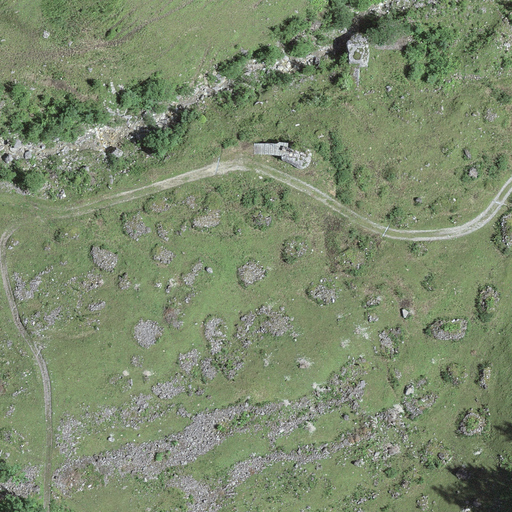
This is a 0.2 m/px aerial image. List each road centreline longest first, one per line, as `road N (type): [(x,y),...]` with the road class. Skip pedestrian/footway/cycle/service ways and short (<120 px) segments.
road 1 (track): [(511,182),(458,234),(378,232),(288,179),(210,170),(71,213)]
road 2 (track): [(0,276),(37,358),(50,427),(40,511)]
